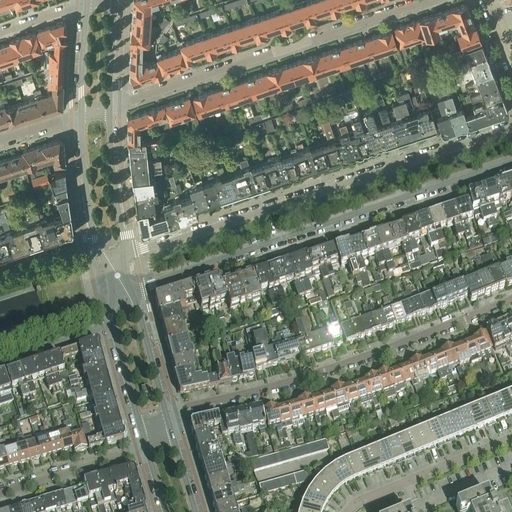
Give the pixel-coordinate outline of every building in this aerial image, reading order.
[(0,0),(0,2),(2,8),(15,4),(14,0),(0,0)] [(160,5),(159,1),(158,0),(133,0),(133,6),(152,8),(160,5)] [(305,21),(310,19),(303,0),(300,0),(301,2),(291,5),(297,22),(305,19),(305,21)] [(314,16),(322,13),(317,0),(306,0),(307,0),(306,0),(303,0),(310,19),(314,18),(314,16)] [(317,0),(322,13),(330,11),(330,13),(335,11),(330,0),(317,0)] [(338,8),(346,5),(344,0),(330,0),(335,11),(339,10),(338,8)] [(434,14),(438,27),(445,25),(445,23),(457,19),(460,29),(473,25),(465,3),(434,14)] [(297,22),(291,5),(281,8),(280,7),(278,7),(285,28),(289,26),(289,25),(297,22)] [(152,8),(133,6),(132,18),(149,20),(150,11),(152,11),(152,8)] [(285,28),(278,7),(275,8),(276,10),(266,13),(272,30),(280,28),(280,29),(285,28)] [(272,30),(266,13),(257,17),(256,15),(253,16),(260,36),(264,35),(264,33),(272,30)] [(419,18),(425,36),(438,31),(437,28),(438,27),(434,14),(433,14),(432,13),(419,18)] [(251,18),(242,22),(247,39),(255,36),(255,38),(260,36),(253,16),(251,16),(251,18)] [(148,32),(149,20),(132,18),(132,30),(148,32)] [(422,37),(425,36),(419,18),(406,22),(412,40),(414,39),(413,38),(421,35),(422,37)] [(51,25),(36,30),(36,31),(42,47),(54,44),(64,40),(65,39),(63,31),(66,30),(66,25),(63,21),(51,25)] [(240,41),(247,39),(242,22),(233,25),(232,23),(229,24),(236,45),(240,43),(240,41)] [(410,40),(412,40),(406,22),(393,26),(399,44),(402,43),(401,42),(409,39),(410,40)] [(231,47),(236,45),(229,24),(226,25),(227,27),(217,30),(223,47),(230,45),(231,47)] [(473,25),(460,29),(460,30),(456,31),(461,45),(479,38),(474,25),(473,25)] [(148,32),(132,30),(132,42),(142,43),(142,44),(150,44),(149,49),(149,54),(153,54),(154,43),(150,43),(150,41),(148,41),(148,32)] [(215,50),(223,47),(217,30),(208,33),(207,31),(204,32),(211,53),(215,52),(215,50)] [(391,30),(378,34),(384,52),(385,52),(385,50),(394,47),(394,49),(397,48),(391,30)] [(35,31),(22,36),(29,53),(30,53),(30,52),(41,48),(35,31)] [(202,35),(192,38),(198,55),(206,53),(206,55),(211,53),(204,32),(202,33),(202,35)] [(169,38),(163,34),(159,40),(165,44),(169,38)] [(378,34),(365,38),(372,57),(375,56),(374,54),(380,52),(380,53),(384,52),(378,34)] [(26,54),(29,53),(22,36),(10,40),(10,42),(15,56),(25,53),(26,54)] [(190,58),(198,55),(192,38),(183,42),(182,40),(179,41),(181,47),(186,62),(191,60),(190,58)] [(365,38),(353,42),(359,60),(361,60),(360,59),(369,56),(370,57),(372,57),(365,38)] [(48,66),(48,68),(63,69),(63,65),(64,56),(64,40),(54,44),(54,51),(49,51),(48,66)] [(16,58),(15,56),(10,42),(0,45),(0,53),(3,64),(6,63),(6,62),(16,58)] [(141,65),(142,44),(142,43),(132,42),(131,65),(141,65)] [(341,46),(347,65),(350,64),(349,62),(355,60),(356,62),(359,60),(353,42),(341,46)] [(465,50),(468,60),(485,53),(485,52),(483,49),(480,42),(453,52),(456,59),(465,56),(463,51),(465,50)] [(341,46),(328,50),(334,69),(336,68),(335,67),(344,64),(345,66),(347,65),(341,46)] [(186,62),(181,47),(179,48),(179,49),(169,52),(175,69),(187,64),(186,62)] [(444,53),(442,48),(430,52),(432,57),(444,53)] [(316,54),(322,73),(325,72),(324,70),(330,68),(331,70),(334,69),(328,50),(317,54),(316,54)] [(162,73),(175,69),(169,52),(160,55),(159,54),(156,56),(162,73)] [(475,78),(491,71),(489,65),(488,61),(486,58),(486,56),(485,53),(468,60),(473,71),(471,72),(469,67),(460,71),(458,72),(458,73),(452,75),(454,80),(462,77),(473,73),(475,77),(475,78)] [(320,74),(322,73),(316,54),(303,58),(310,76),(311,76),(311,75),(319,72),(320,74)] [(291,62),(297,81),(300,80),(300,79),(306,77),(310,76),(303,58),(291,62)] [(418,65),(417,60),(406,63),(408,68),(418,65)] [(295,82),(297,81),(291,62),(279,66),(285,85),(286,84),(285,83),(295,80),(295,82)] [(141,68),(144,79),(159,74),(155,63),(141,68)] [(437,79),(432,63),(426,65),(431,81),(437,79)] [(141,65),(131,65),(131,73),(129,74),(128,80),(132,83),(144,79),(141,68),(141,65)] [(44,66),(44,70),(48,71),(48,76),(47,86),(51,87),(51,92),(51,93),(54,93),(55,97),(62,98),(62,84),(63,80),(63,69),(48,68),(48,66),(44,66)] [(266,71),(273,89),(275,89),(274,87),(280,85),(281,86),(285,85),(279,66),(266,71)] [(270,90),(273,89),(266,71),(254,75),(260,93),(262,93),(261,91),(269,89),(270,90)] [(496,83),(492,71),(491,71),(475,78),(475,77),(460,82),(462,88),(477,83),(480,89),(496,83)] [(242,80),(248,97),(251,97),(250,95),(256,93),(256,95),(260,93),(254,75),(242,80)] [(390,77),(377,82),(378,86),(378,84),(381,82),(383,83),(387,85),(390,87),(393,86),(392,83),(390,77)] [(230,84),(236,102),(237,101),(236,100),(245,97),(246,98),(248,97),(242,80),(230,84)] [(380,90),(378,86),(377,82),(370,84),(372,91),(377,89),(380,90)] [(482,96),(484,101),(501,95),(496,83),(480,89),(480,90),(464,95),(466,101),(482,96)] [(232,103),(236,102),(230,84),(217,88),(223,106),(226,105),(225,104),(231,102),(232,103)] [(444,84),(440,85),(455,129),(461,128),(462,128),(466,127),(466,126),(468,126),(464,115),(462,108),(456,110),(451,95),(448,96),(444,84)] [(438,106),(430,109),(433,118),(435,117),(438,126),(440,132),(444,134),(447,133),(448,131),(455,129),(440,85),(435,87),(439,99),(436,100),(438,106)] [(365,91),(363,86),(346,92),(348,97),(365,91)] [(40,88),(36,89),(38,96),(43,113),(61,107),(62,98),(55,97),(54,93),(51,93),(51,92),(43,95),(40,88)] [(205,92),(211,110),(212,109),(212,108),(220,105),(221,107),(223,106),(217,88),(205,92)] [(35,97),(25,101),(30,117),(43,113),(38,96),(36,89),(33,90),(35,97)] [(208,111),(211,110),(205,92),(192,96),(198,114),(200,114),(200,112),(207,109),(208,111)] [(177,99),(183,116),(192,113),(192,114),(195,113),(189,95),(177,99)] [(491,118),(505,113),(506,109),(501,95),(484,101),(491,118)] [(338,102),(337,96),(330,98),(332,104),(338,102)] [(0,103),(1,106),(0,106),(0,124),(9,121),(4,105),(5,105),(2,97),(0,98),(0,103)] [(346,105),(344,98),(338,100),(340,107),(346,105)] [(376,125),(382,144),(383,144),(383,145),(385,144),(386,145),(389,144),(390,142),(396,140),(387,112),(383,98),(377,100),(380,108),(376,110),(381,124),(376,125)] [(398,103),(410,136),(416,134),(417,135),(420,134),(421,132),(423,131),(416,110),(415,110),(411,98),(406,100),(410,114),(404,116),(404,114),(408,112),(404,101),(398,103)] [(163,104),(163,105),(167,116),(169,122),(172,121),(171,120),(178,118),(179,119),(183,117),(183,116),(177,99),(163,104)] [(5,105),(4,105),(9,121),(9,124),(13,123),(30,117),(25,101),(8,106),(5,107),(5,105)] [(464,115),(468,126),(491,118),(484,101),(472,106),(474,111),(464,115)] [(387,112),(396,140),(398,139),(400,140),(403,139),(404,138),(410,136),(398,103),(393,104),(395,110),(387,112)] [(167,116),(163,105),(134,114),(138,126),(150,122),(151,126),(157,124),(156,120),(167,116)] [(416,110),(423,131),(428,129),(430,130),(433,129),(434,128),(436,127),(433,118),(430,109),(429,108),(422,110),(421,108),(416,110)] [(362,127),(369,148),(371,148),(372,149),(376,148),(377,146),(382,144),(376,125),(372,111),(367,113),(366,118),(369,122),(367,122),(369,125),(362,127)] [(127,139),(138,138),(138,126),(134,114),(127,117),(127,139)] [(363,151),(369,148),(362,127),(358,116),(351,118),(354,127),(352,128),(353,130),(348,132),(356,154),(358,153),(362,152),(363,151)] [(334,136),(328,118),(321,120),(316,122),(319,133),(324,131),(328,142),(322,144),(328,163),(329,163),(331,163),(334,162),(335,161),(341,159),(341,158),(334,136)] [(271,119),(263,121),(265,127),(269,137),(272,135),(271,131),(274,129),(271,119)] [(265,127),(263,121),(250,126),(252,132),(265,127)] [(339,135),(334,136),(341,158),(343,157),(344,158),(348,157),(349,155),(356,154),(348,132),(345,122),(338,125),(340,132),(338,132),(339,135)] [(223,146),(221,137),(214,139),(217,148),(223,146)] [(176,150),(172,138),(168,138),(169,151),(176,150)] [(59,139),(49,142),(54,158),(54,163),(64,163),(63,142),(59,139)] [(159,139),(128,141),(128,147),(129,153),(130,154),(148,152),(147,146),(159,145),(159,139)] [(207,153),(215,150),(211,139),(204,141),(207,153)] [(49,142),(35,147),(40,163),(54,158),(49,142)] [(291,155),(298,174),(300,173),(301,173),(304,172),(305,171),(310,169),(307,159),(312,157),(309,149),(310,148),(311,148),(311,145),(304,147),(302,143),(297,145),(299,152),(291,155)] [(328,163),(322,144),(311,148),(310,148),(309,149),(312,157),(307,159),(310,169),(321,165),(323,166),(327,165),(327,163),(328,163)] [(23,153),(27,167),(40,163),(35,147),(22,151),(23,153)] [(190,151),(188,147),(177,151),(179,155),(190,151)] [(130,167),(161,164),(161,158),(148,159),(148,152),(130,154),(130,155),(129,157),(130,160),(131,161),(131,162),(130,162),(130,167)] [(24,168),(27,167),(23,153),(20,154),(4,159),(9,175),(21,171),(23,178),(27,177),(25,170),(24,168)] [(277,169),(280,179),(297,175),(297,174),(298,174),(291,155),(281,158),(280,155),(278,156),(279,158),(278,158),(281,167),(277,169)] [(279,158),(278,156),(274,158),(275,160),(261,165),(267,183),(270,183),(271,183),(274,182),(275,181),(280,179),(277,169),(281,167),(278,158),(279,158)] [(0,177),(9,175),(4,159),(0,160),(0,177)] [(246,179),(250,189),(262,185),(263,186),(267,185),(267,183),(261,165),(252,168),(251,165),(249,159),(247,160),(250,168),(249,168),(252,177),(246,179)] [(231,175),(237,194),(240,193),(241,193),(245,192),(245,191),(250,189),(246,179),(252,177),(249,168),(250,168),(247,160),(242,161),(244,167),(245,170),(231,175)] [(133,179),(133,180),(151,178),(150,171),(162,170),(162,169),(167,169),(167,164),(162,165),(161,164),(130,167),(131,173),(132,173),(132,174),(131,175),(132,178),(133,179)] [(196,208),(201,206),(202,205),(204,206),(207,205),(208,203),(202,185),(197,186),(189,164),(182,166),(193,199),(196,208)] [(217,189),(220,199),(232,195),(233,196),(237,195),(237,194),(231,175),(226,177),(224,167),(219,168),(221,175),(219,176),(220,178),(219,178),(222,187),(217,189)] [(44,169),(30,174),(34,187),(44,184),(46,192),(65,185),(64,169),(60,171),(54,173),(56,178),(48,181),(47,176),(51,174),(49,169),(45,171),(44,169)] [(176,184),(174,176),(170,177),(172,187),(176,186),(178,193),(182,192),(180,183),(176,184)] [(202,185),(208,203),(210,202),(211,203),(215,202),(216,201),(220,199),(217,189),(222,187),(219,178),(220,178),(219,176),(215,177),(216,180),(202,185)] [(144,191),(154,190),(153,178),(151,178),(133,180),(133,181),(132,183),(132,186),(134,187),(135,199),(145,198),(144,191)] [(499,203),(511,199),(509,192),(511,190),(511,178),(493,185),(499,201),(499,203)] [(46,192),(45,192),(48,202),(55,200),(55,202),(57,201),(62,216),(70,214),(66,185),(65,185),(46,192)] [(492,186),(491,185),(488,186),(487,188),(479,190),(492,227),(493,227),(496,238),(500,236),(494,218),(498,217),(496,211),(501,209),(499,201),(493,185),(492,186)] [(157,189),(154,190),(144,191),(145,198),(135,199),(136,204),(135,206),(135,209),(136,210),(137,212),(156,209),(154,196),(158,195),(157,189)] [(492,227),(479,190),(468,193),(467,194),(467,195),(467,196),(469,202),(472,210),(475,218),(481,216),(483,222),(487,221),(489,228),(492,227)] [(15,196),(17,201),(26,198),(24,193),(15,196)] [(40,209),(37,198),(29,200),(33,211),(40,209)] [(196,208),(193,199),(182,203),(181,200),(179,200),(182,208),(176,211),(179,221),(191,217),(191,218),(197,217),(198,215),(198,214),(196,208)] [(175,223),(179,221),(176,211),(182,208),(179,200),(174,202),(176,205),(164,209),(166,214),(169,225),(170,224),(172,225),(175,224),(175,223)] [(472,218),(467,203),(465,203),(464,202),(461,203),(460,205),(453,207),(469,252),(482,248),(480,241),(470,244),(467,235),(470,234),(466,221),(472,218)] [(11,218),(7,207),(0,209),(0,211),(3,221),(11,218)] [(442,211),(440,211),(446,228),(452,225),(457,239),(460,238),(462,243),(465,253),(469,252),(453,207),(447,209),(445,208),(443,209),(442,211)] [(511,209),(509,210),(510,213),(503,215),(505,219),(511,216),(511,209)] [(157,211),(137,213),(140,233),(142,234),(144,234),(149,233),(149,232),(162,227),(159,217),(157,211)] [(439,230),(446,228),(440,211),(439,212),(438,211),(435,212),(434,214),(427,216),(442,259),(442,261),(446,260),(441,244),(444,243),(439,230)] [(54,219),(53,219),(59,237),(66,234),(68,234),(70,234),(71,233),(72,232),(72,231),(71,229),(72,228),(70,214),(62,216),(54,219)] [(168,225),(169,225),(166,214),(159,217),(162,227),(163,227),(165,227),(167,226),(168,225)] [(414,221),(419,236),(420,236),(426,234),(430,247),(434,246),(438,260),(442,259),(427,216),(421,218),(419,217),(416,218),(415,220),(414,220),(414,221)] [(57,239),(59,237),(53,219),(54,219),(53,217),(41,221),(41,219),(39,219),(43,232),(38,233),(41,243),(53,239),(54,240),(57,239)] [(36,245),(41,243),(38,233),(43,232),(39,219),(34,221),(35,223),(22,228),(29,248),(29,247),(31,247),(32,247),(35,246),(36,245)] [(421,239),(420,236),(419,236),(414,221),(413,221),(411,220),(408,221),(407,223),(401,225),(401,227),(415,270),(429,265),(426,257),(420,259),(418,253),(414,241),(421,239)] [(4,230),(0,231),(0,256),(1,257),(2,257),(5,256),(6,255),(11,253),(7,243),(13,241),(10,232),(12,231),(11,229),(11,228),(9,221),(2,223),(4,230)] [(412,271),(415,270),(401,227),(388,231),(393,248),(401,246),(405,258),(407,257),(410,265),(412,271)] [(22,228),(12,231),(10,232),(13,241),(7,243),(11,253),(23,249),(25,250),(28,249),(29,248),(22,228)] [(387,250),(393,248),(388,231),(387,231),(387,230),(381,232),(381,233),(374,236),(389,279),(393,277),(392,273),(395,272),(394,270),(387,250)] [(497,242),(495,235),(482,239),(484,247),(497,242)] [(363,239),(361,240),(366,257),(373,255),(380,274),(383,273),(385,280),(389,279),(374,236),(368,238),(367,236),(362,238),(363,239)] [(361,240),(349,244),(348,244),(361,283),(363,289),(371,287),(366,271),(361,259),(366,257),(361,240)] [(357,284),(361,283),(348,244),(349,244),(348,243),(334,247),(334,248),(340,266),(348,263),(353,277),(354,276),(357,284)] [(325,251),(319,253),(328,279),(334,277),(330,266),(337,264),(332,249),(331,249),(330,247),(324,249),(325,251)] [(476,252),(493,291),(498,289),(500,290),(502,289),(503,287),(504,287),(505,288),(505,287),(500,275),(497,270),(488,274),(487,270),(489,268),(484,255),(481,256),(479,251),(476,252)] [(483,276),(474,280),(481,297),(484,295),(486,296),(488,295),(489,293),(493,291),(476,252),(465,257),(468,264),(474,261),(478,273),(481,272),(483,276)] [(309,257),(306,258),(311,273),(319,270),(323,281),(324,286),(329,284),(328,279),(319,253),(314,255),(313,253),(308,255),(309,257)] [(506,272),(500,275),(505,287),(511,284),(511,270),(506,254),(499,257),(504,270),(505,270),(506,272)] [(306,277),(312,275),(311,273),(306,258),(306,256),(303,256),(300,257),(299,259),(292,261),(304,297),(312,294),(306,277)] [(472,281),(462,284),(467,297),(469,302),(470,301),(472,302),(474,300),(475,299),(481,297),(474,280),(468,264),(465,257),(460,259),(462,264),(467,277),(470,277),(472,281)] [(279,265),(285,284),(292,281),(298,299),(304,297),(292,261),(287,263),(285,262),(282,263),(281,264),(279,265)] [(444,269),(444,267),(443,264),(432,268),(434,273),(444,269)] [(266,270),(278,306),(286,303),(280,285),(285,284),(279,265),(278,265),(277,265),(274,266),(273,267),(266,270)] [(392,273),(393,277),(412,271),(410,265),(407,266),(407,265),(400,267),(400,269),(394,270),(395,272),(392,273)] [(253,274),(260,292),(266,290),(271,308),(278,306),(266,270),(261,271),(259,271),(256,272),(255,273),(253,274)] [(449,281),(456,301),(457,301),(459,302),(463,300),(463,298),(467,297),(462,284),(461,281),(457,270),(451,272),(454,279),(449,281)] [(244,277),(236,280),(244,306),(251,304),(251,303),(260,300),(252,275),(250,275),(249,274),(245,276),(244,277)] [(206,282),(215,307),(220,306),(219,303),(227,301),(226,300),(227,300),(222,284),(220,280),(219,279),(218,278),(217,278),(217,277),(216,278),(206,282)] [(425,280),(427,283),(435,309),(440,307),(442,308),(445,307),(445,305),(446,305),(440,289),(434,291),(429,279),(425,280)] [(230,310),(239,307),(240,308),(244,306),(236,280),(230,282),(228,282),(222,284),(227,300),(226,300),(227,301),(230,310)] [(439,285),(440,289),(446,305),(447,305),(448,306),(452,304),(452,302),(456,301),(449,281),(439,285)] [(194,288),(201,310),(208,307),(209,309),(215,307),(206,282),(200,284),(198,283),(195,284),(194,286),(193,286),(194,288)] [(419,297),(425,313),(426,313),(428,314),(431,312),(432,311),(435,309),(427,283),(422,285),(426,294),(419,297)] [(159,314),(179,308),(185,307),(196,304),(194,296),(191,286),(157,296),(156,297),(156,298),(155,298),(155,299),(155,300),(155,301),(158,314),(159,314)] [(374,295),(372,289),(363,292),(366,298),(374,295)] [(318,294),(321,302),(326,301),(323,292),(318,294)] [(408,298),(409,301),(415,317),(419,316),(421,316),(424,315),(425,313),(419,297),(413,299),(410,292),(409,292),(406,293),(408,298)] [(404,321),(399,305),(393,307),(390,298),(386,299),(395,325),(398,323),(400,325),(403,323),(404,321)] [(383,310),(379,312),(385,329),(385,328),(386,328),(388,329),(391,328),(392,326),(395,325),(386,299),(382,300),(384,305),(383,310)] [(339,326),(345,343),(346,344),(355,341),(343,306),(341,300),(331,303),(339,326)] [(327,301),(317,304),(319,311),(329,307),(327,301)] [(409,301),(399,305),(404,321),(406,321),(407,322),(411,320),(411,319),(415,317),(409,301)] [(350,303),(343,306),(355,341),(356,340),(356,339),(358,338),(360,339),(363,337),(364,336),(358,319),(353,321),(352,317),(355,316),(352,309),(355,308),(353,304),(351,305),(350,303)] [(295,310),(293,306),(281,310),(282,314),(295,310)] [(384,330),(385,329),(379,312),(375,313),(372,306),(366,308),(374,332),(379,331),(381,331),(384,330)] [(182,321),(179,308),(159,314),(160,315),(159,317),(160,320),(161,321),(162,326),(173,323),(174,329),(184,327),(186,326),(185,321),(182,321)] [(365,317),(358,319),(364,336),(365,335),(367,336),(370,335),(371,333),(374,332),(366,308),(363,309),(365,317)] [(251,309),(247,311),(251,324),(256,323),(251,309)] [(269,318),(282,314),(280,309),(268,313),(269,318)] [(247,326),(251,324),(247,311),(243,312),(247,326)] [(340,344),(342,344),(337,329),(330,331),(328,325),(327,320),(323,321),(321,315),(319,316),(325,332),(324,333),(327,341),(328,340),(331,348),(335,346),(337,347),(339,346),(340,344)] [(314,336),(320,352),(320,351),(331,348),(328,340),(327,341),(324,333),(325,332),(319,316),(316,317),(322,333),(314,336)] [(511,317),(509,319),(508,320),(502,323),(511,346),(511,317)] [(203,327),(200,318),(192,320),(195,329),(203,327)] [(228,332),(223,319),(215,322),(219,336),(228,332)] [(306,320),(299,323),(309,355),(315,353),(317,354),(319,353),(320,352),(314,336),(309,338),(308,336),(310,334),(306,320)] [(167,344),(187,339),(184,327),(174,329),(173,323),(162,326),(165,338),(164,339),(165,343),(167,343),(167,344)] [(292,337),(298,358),(301,358),(302,359),(304,358),(305,356),(309,355),(299,323),(294,324),(298,338),(301,339),(301,340),(296,342),(294,336),(292,337)] [(511,356),(511,355),(511,346),(502,323),(492,327),(491,327),(489,328),(488,329),(485,330),(492,347),(499,344),(499,345),(506,342),(507,344),(505,345),(510,356),(511,356)] [(276,365),(277,364),(272,349),(267,350),(266,349),(267,347),(264,333),(262,326),(254,328),(264,358),(266,368),(272,366),(274,367),(276,366),(276,365)] [(258,353),(251,355),(255,371),(257,370),(258,371),(261,370),(262,369),(266,368),(264,358),(254,328),(250,329),(252,336),(256,350),(257,351),(258,353)] [(290,361),(298,358),(292,337),(287,336),(286,333),(280,334),(283,345),(283,347),(285,353),(287,353),(290,361)] [(271,343),(277,364),(279,364),(281,365),(283,364),(285,362),(290,361),(287,353),(285,353),(283,347),(283,345),(280,334),(278,335),(276,335),(274,336),(275,339),(271,343)] [(478,337),(473,339),(473,340),(481,359),(482,362),(483,363),(485,363),(486,363),(490,357),(491,357),(493,357),(493,356),(484,334),(483,335),(482,335),(479,336),(478,337)] [(181,354),(191,351),(187,339),(167,344),(167,346),(166,347),(167,350),(169,351),(172,362),(182,359),(181,354)] [(463,344),(470,361),(471,363),(481,359),(473,340),(463,344)] [(81,359),(100,355),(98,348),(99,346),(98,343),(95,342),(60,353),(63,360),(80,356),(81,359)] [(231,383),(231,382),(226,362),(220,363),(218,353),(215,342),(210,343),(217,376),(219,386),(231,383)] [(209,353),(207,344),(199,345),(201,354),(209,353)] [(457,346),(452,348),(457,364),(458,364),(459,366),(470,361),(463,344),(462,344),(460,344),(458,345),(457,346)] [(254,376),(253,371),(249,356),(242,358),(239,347),(235,348),(242,379),(254,376)] [(441,351),(441,352),(447,368),(450,367),(457,364),(452,348),(451,347),(447,349),(445,349),(442,350),(441,351)] [(231,382),(242,379),(235,348),(230,349),(233,360),(226,362),(231,382)] [(175,375),(194,370),(195,370),(192,357),(195,356),(193,350),(191,351),(181,354),(182,359),(172,362),(173,368),(172,369),(175,373),(175,375)] [(431,356),(430,357),(436,373),(437,372),(440,380),(447,377),(449,383),(453,381),(447,368),(441,352),(436,354),(435,354),(432,355),(431,356)] [(57,374),(64,371),(59,355),(57,355),(56,355),(53,356),(52,357),(46,359),(58,394),(60,393),(58,387),(61,386),(57,374)] [(82,372),(84,379),(86,378),(94,376),(92,370),(104,367),(104,366),(102,356),(100,355),(81,359),(84,371),(82,372)] [(420,360),(419,360),(425,377),(436,373),(430,357),(428,357),(425,358),(424,359),(420,360)] [(33,364),(32,364),(37,380),(44,378),(48,390),(52,389),(58,407),(61,406),(58,394),(46,359),(39,362),(37,361),(34,363),(33,364)] [(409,364),(409,365),(420,394),(424,393),(420,384),(422,384),(420,379),(425,377),(419,360),(417,360),(415,361),(413,362),(409,364)] [(26,366),(18,368),(31,403),(34,402),(32,395),(34,394),(30,383),(37,380),(32,364),(31,364),(30,364),(26,365),(26,366)] [(489,377),(486,371),(484,364),(482,364),(480,365),(486,378),(489,377)] [(398,369),(403,385),(411,382),(413,387),(414,387),(418,395),(420,394),(409,365),(403,367),(402,367),(399,367),(398,369)] [(89,390),(109,385),(109,384),(109,382),(108,379),(107,378),(104,367),(92,370),(94,376),(86,378),(89,390)] [(31,403),(18,368),(13,370),(11,370),(8,371),(7,372),(6,373),(11,389),(17,387),(20,398),(25,397),(27,401),(24,402),(25,405),(26,406),(29,407),(31,413),(34,412),(31,403)] [(403,385),(398,369),(396,370),(395,369),(393,370),(392,371),(388,373),(387,372),(395,394),(401,392),(400,391),(405,389),(403,385)] [(196,379),(194,370),(175,375),(174,375),(179,392),(180,391),(183,393),(198,390),(196,379)] [(377,376),(375,376),(381,393),(382,393),(382,394),(389,391),(390,395),(391,394),(393,400),(397,399),(395,394),(387,372),(383,373),(381,373),(378,374),(377,376)] [(10,391),(4,373),(0,374),(0,403),(13,400),(10,391)] [(79,385),(77,376),(69,378),(71,387),(79,385)] [(219,386),(217,376),(211,378),(202,380),(202,378),(196,379),(198,390),(219,386)] [(381,393),(375,376),(373,376),(371,376),(370,378),(364,380),(365,381),(364,381),(370,397),(371,396),(374,408),(380,406),(376,394),(381,393)] [(354,384),(353,385),(358,401),(359,400),(360,405),(368,402),(366,398),(370,397),(364,381),(359,383),(358,382),(355,383),(354,384)] [(342,387),(341,388),(347,404),(358,401),(353,385),(352,385),(351,384),(349,385),(348,387),(343,388),(342,387)] [(93,403),(113,398),(112,396),(113,394),(112,391),(111,391),(109,385),(89,390),(81,392),(82,394),(76,395),(75,389),(71,390),(73,401),(91,397),(93,403)] [(147,387),(141,389),(143,396),(144,398),(149,397),(148,394),(149,394),(147,387)] [(347,404),(341,388),(337,389),(336,389),(333,390),(332,391),(331,391),(331,392),(330,392),(337,413),(349,409),(347,404)] [(322,395),(319,396),(324,412),(330,410),(333,420),(339,418),(337,413),(330,392),(326,394),(325,393),(322,394),(322,395)] [(310,398),(308,398),(313,415),(315,415),(318,425),(321,424),(319,418),(325,416),(324,412),(319,396),(318,395),(315,396),(315,397),(310,399),(310,398)] [(504,420),(511,416),(511,411),(505,395),(495,399),(504,420)] [(107,419),(117,416),(114,404),(115,402),(114,399),(113,398),(93,403),(95,411),(79,415),(82,424),(90,422),(89,416),(93,415),(94,417),(94,416),(105,413),(107,419)] [(298,403),(297,403),(301,418),(302,418),(313,415),(308,398),(307,398),(304,399),(303,400),(297,402),(298,403)] [(494,424),(504,420),(495,399),(485,403),(494,424)] [(301,418),(297,403),(293,404),(291,403),(289,404),(288,405),(285,406),(292,427),(304,423),(302,418),(301,418)] [(475,407),(484,428),(494,424),(485,403),(475,407)] [(276,407),(275,408),(284,439),(284,440),(288,439),(285,429),(292,427),(285,406),(284,406),(281,406),(280,407),(276,409),(276,407)] [(248,411),(246,411),(251,431),(252,431),(252,430),(258,429),(258,430),(260,430),(261,435),(263,442),(268,441),(260,407),(253,409),(251,409),(249,409),(248,411)] [(465,411),(474,432),(484,428),(475,407),(465,411)] [(265,411),(263,411),(268,430),(276,428),(280,440),(284,439),(275,408),(271,409),(269,409),(266,410),(265,411)] [(236,413),(234,414),(239,434),(246,433),(247,437),(246,437),(250,453),(244,454),(244,456),(248,459),(257,457),(251,431),(246,411),(241,412),(240,412),(236,412),(236,413)] [(384,421),(380,411),(375,413),(379,423),(384,421)] [(455,415),(464,436),(474,432),(465,411),(455,415)] [(101,433),(121,428),(120,426),(121,424),(120,421),(118,420),(117,416),(107,419),(105,413),(94,416),(94,417),(95,422),(98,421),(101,433)] [(239,434),(234,414),(229,415),(228,414),(224,415),(223,416),(218,418),(221,432),(222,437),(225,437),(235,434),(239,454),(244,456),(244,454),(239,434)] [(445,420),(454,440),(464,436),(455,415),(445,420)] [(40,416),(29,419),(31,425),(39,422),(39,421),(41,420),(40,416)] [(207,419),(211,433),(221,432),(218,418),(216,417),(207,419)] [(378,421),(376,417),(365,421),(367,425),(378,421)] [(207,419),(191,422),(190,425),(194,438),(211,433),(207,419)] [(435,424),(444,445),(454,440),(445,420),(435,424)] [(42,424),(44,429),(52,454),(56,453),(58,454),(61,453),(62,451),(63,451),(58,434),(50,437),(46,423),(42,424)] [(434,449),(444,445),(435,424),(425,428),(434,449)] [(122,433),(121,428),(101,433),(102,438),(87,442),(89,450),(104,446),(123,441),(125,437),(124,433),(122,433)] [(424,453),(434,449),(425,428),(415,432),(424,453)] [(41,435),(35,436),(41,457),(42,457),(43,458),(47,457),(48,455),(52,454),(44,429),(40,430),(41,435)] [(64,433),(58,434),(63,451),(65,451),(68,450),(69,449),(73,448),(69,432),(69,431),(64,433)] [(73,448),(73,449),(75,453),(79,452),(82,452),(84,451),(86,450),(87,450),(82,432),(73,435),(72,431),(69,432),(73,448)] [(194,438),(198,453),(214,448),(212,440),(214,440),(213,437),(217,436),(218,438),(222,437),(221,432),(211,433),(194,438)] [(414,457),(424,453),(415,432),(405,436),(414,457)] [(40,458),(41,457),(35,436),(24,440),(30,460),(35,459),(36,460),(40,459),(40,458)] [(404,461),(414,457),(405,436),(395,440),(404,461)] [(19,446),(15,447),(20,464),(22,464),(25,463),(26,462),(30,460),(24,440),(23,440),(23,437),(17,439),(19,446)] [(385,444),(394,465),(404,461),(395,440),(385,444)] [(320,442),(323,452),(328,451),(326,441),(320,442)] [(317,454),(323,452),(320,442),(314,444),(317,454)] [(308,446),(311,455),(317,454),(314,444),(308,446)] [(394,465),(385,444),(370,450),(379,471),(394,465)] [(305,457),(311,455),(308,446),(303,447),(305,457)] [(19,464),(20,464),(15,447),(4,450),(9,467),(13,466),(15,466),(18,466),(19,464)] [(214,448),(198,453),(202,465),(211,462),(213,468),(224,464),(223,459),(221,460),(217,447),(214,448)] [(297,449),(300,459),(305,457),(303,447),(297,449)] [(294,460),(300,459),(297,449),(291,451),(294,460)] [(4,450),(0,451),(0,470),(0,471),(3,470),(4,468),(9,467),(4,450)] [(370,450),(365,453),(355,457),(364,478),(379,471),(370,450)] [(285,452),(288,462),(294,460),(291,451),(285,452)] [(282,464),(288,462),(285,452),(280,454),(282,464)] [(274,455),(277,465),(282,464),(280,454),(274,455)] [(271,467),(277,465),(274,455),(268,457),(271,467)] [(262,459),(265,469),(271,467),(268,457),(262,459)] [(345,461),(354,482),(364,478),(355,457),(345,461)] [(259,470),(265,469),(262,459),(256,460),(259,470)] [(259,470),(256,460),(251,462),(253,472),(259,470)] [(207,482),(207,483),(226,477),(224,471),(231,469),(230,468),(237,466),(236,461),(229,463),(224,464),(213,468),(211,462),(202,465),(205,477),(205,478),(205,479),(205,480),(205,481),(206,481),(207,482)] [(354,482),(345,461),(334,467),(333,467),(329,470),(342,488),(345,486),(354,482)] [(119,472),(123,487),(138,483),(134,471),(131,469),(119,472)] [(315,483),(332,498),(338,491),(342,488),(329,470),(324,474),(315,483)] [(120,488),(123,487),(119,472),(103,477),(108,494),(111,504),(116,502),(117,505),(120,505),(116,491),(121,490),(120,488)] [(304,472),(298,474),(301,484),(305,483),(309,477),(305,475),(304,472)] [(301,484),(298,474),(293,476),(296,486),(301,484)] [(293,476),(287,477),(290,487),(296,486),(293,476)] [(108,494),(103,477),(96,479),(103,506),(111,504),(108,494)] [(230,490),(226,477),(207,483),(207,484),(207,485),(207,486),(207,487),(208,488),(209,489),(211,496),(230,490)] [(290,487),(287,477),(282,479),(284,489),(290,487)] [(105,511),(103,506),(96,479),(83,482),(85,488),(88,499),(91,509),(97,508),(97,511),(105,511)] [(282,479),(276,481),(279,490),(284,489),(282,479)] [(279,490),(276,481),(270,482),(273,492),(279,490)] [(270,482),(265,484),(267,494),(273,492),(270,482)] [(126,499),(141,495),(138,483),(123,487),(125,493),(124,493),(126,499)] [(326,505),(332,498),(315,483),(307,493),(326,505)] [(262,495),(267,494),(265,484),(259,485),(262,495)] [(211,496),(210,496),(212,503),(212,504),(212,505),(212,506),(213,506),(213,507),(214,507),(214,508),(215,510),(215,509),(234,504),(232,496),(235,496),(234,495),(239,493),(239,492),(244,490),(243,486),(237,488),(230,490),(211,496)] [(82,511),(81,505),(88,503),(84,489),(82,489),(81,488),(78,489),(77,491),(73,492),(78,511),(82,511)] [(78,511),(73,492),(62,495),(66,509),(72,508),(72,511),(78,511)] [(319,511),(322,511),(326,505),(307,493),(301,504),(319,511)] [(491,505),(486,493),(455,506),(457,511),(506,511),(505,509),(501,511),(497,502),(491,505)] [(62,495),(51,498),(55,511),(67,511),(66,509),(62,495)] [(145,507),(141,495),(126,499),(129,511),(144,508),(143,507),(145,507)] [(55,511),(51,498),(41,501),(44,511),(55,511)] [(44,511),(41,501),(30,504),(32,511),(44,511)]
